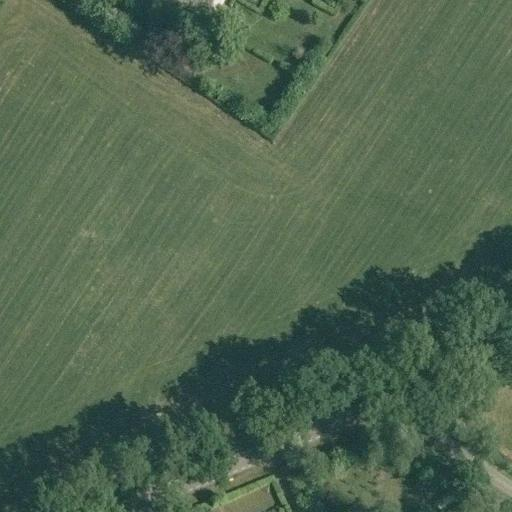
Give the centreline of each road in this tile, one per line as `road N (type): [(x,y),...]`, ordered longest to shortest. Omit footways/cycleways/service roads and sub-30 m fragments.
road 1 (tertiary): [(120,511),(402,395)]
road 2 (unclassified): [(511,489),(421,424),(402,395)]
